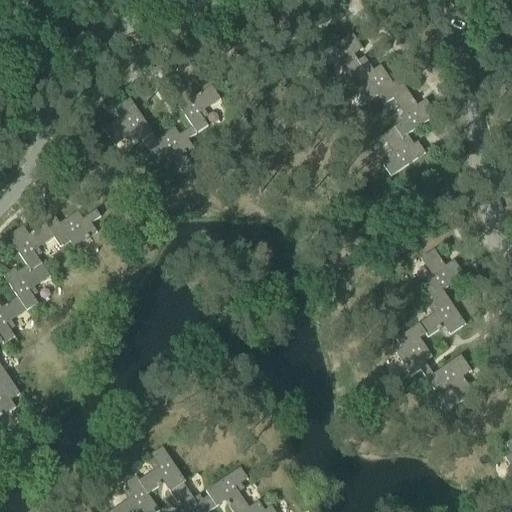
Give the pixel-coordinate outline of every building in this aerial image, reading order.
[(349,83),(354,80),(364,73),(358,63),(353,57),(362,51),(351,35),(317,59),(328,75),(339,68),(349,83)] [(382,108),(392,101),(406,92),(399,81),(392,86),(380,67),(373,72),(364,59),(358,63),(364,73),(354,80),(369,103),(376,99),(382,108)] [(173,101),(191,129),(195,136),(207,128),(202,121),(206,119),(203,113),(220,102),(211,88),(194,99),(188,91),(173,101)] [(406,122),(395,129),(402,140),(406,137),(436,117),(425,102),(416,108),(406,92),(392,101),(406,122)] [(136,136),(141,143),(152,136),(129,101),(113,112),(119,120),(103,132),(112,145),(128,134),(131,139),(136,136)] [(152,136),(141,143),(153,160),(162,154),(169,166),(194,151),(188,141),(195,136),(191,129),(179,137),(174,130),(156,142),(152,136)] [(402,140),(395,129),(381,138),(395,159),(383,168),(390,179),(425,155),(417,144),(413,147),(406,137),(402,140)] [(44,227),(53,241),(60,250),(69,244),(73,250),(96,235),(90,226),(99,220),(95,213),(82,222),(77,214),(58,226),(54,220),(44,227)] [(6,239),(26,269),(38,261),(33,254),(53,241),(44,227),(27,237),(22,229),(6,239)] [(430,301),(442,293),(464,278),(453,262),(445,268),(433,252),(420,261),(433,281),(421,289),(429,302),(430,301)] [(2,277),(15,298),(26,314),(38,307),(29,294),(50,280),(38,261),(26,269),(18,274),(14,269),(2,277)] [(437,313),(417,325),(425,337),(427,340),(443,329),(449,337),(465,327),(442,293),(430,301),(437,313)] [(0,343),(2,347),(13,339),(6,328),(26,314),(15,298),(0,307),(0,343)] [(420,372),(425,381),(432,376),(424,364),(431,359),(419,341),(425,337),(417,325),(397,339),(404,350),(395,355),(410,378),(420,372)] [(432,376),(425,381),(433,393),(446,384),(460,405),(473,396),(462,379),(471,373),(460,358),(432,376)] [(0,419),(14,410),(10,404),(19,398),(4,375),(0,378),(0,419)] [(158,470),(138,483),(146,497),(161,486),(168,496),(181,486),(184,484),(160,450),(149,458),(158,470)] [(236,472),(204,494),(216,510),(225,504),(230,511),(240,511),(247,508),(234,490),(244,483),(236,472)] [(131,499),(112,511),(156,511),(146,497),(138,483),(135,478),(122,487),(131,499)] [(192,502),(181,486),(168,496),(178,511),(176,511),(212,511),(216,510),(204,494),(192,502)]
